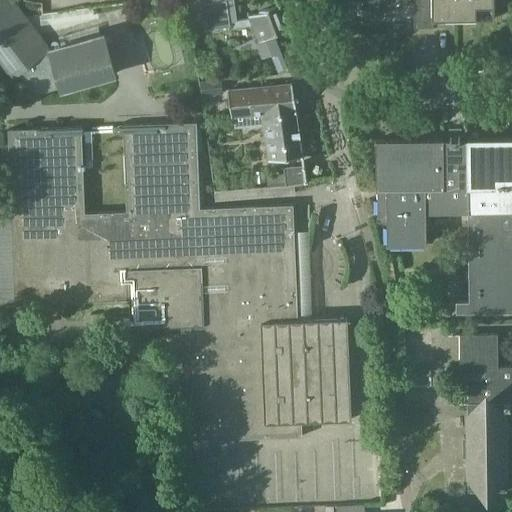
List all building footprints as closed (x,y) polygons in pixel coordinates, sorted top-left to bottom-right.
[(0,0),(0,55),(14,74),(17,72),(27,85),(45,91),(61,86),(62,88),(115,73),(104,34),(87,39),(50,50),(48,49),(11,0),(0,0)] [(256,43),(286,31),(277,7),(258,10),(259,13),(248,16),(249,18),(237,20),(236,15),(233,0),(188,0),(191,20),(203,19),(204,30),(230,27),(230,28),(252,25),(256,38),(255,38),(256,43)] [(414,0),(415,26),(447,26),(447,20),(450,20),(450,15),(454,15),(454,17),(495,17),(494,0),(414,0)] [(287,33),(286,31),(256,43),(255,38),(232,48),(236,57),(259,48),(263,58),(273,54),(280,71),(299,63),(287,33)] [(222,79),(200,81),(202,97),(215,96),(215,94),(223,93),(222,79)] [(261,113),(296,110),(292,83),(228,89),(232,116),(261,113)] [(296,110),(261,113),(269,159),(303,156),(296,110)] [(0,303),(130,298),(131,327),(182,325),(186,440),(303,435),(302,421),(352,419),(348,317),(298,319),(294,204),(200,207),(197,121),(123,124),(127,210),(85,212),(82,125),(8,128),(11,215),(0,215),(0,303)] [(427,210),(469,209),(469,208),(511,207),(511,136),(376,138),(377,212),(389,212),(389,242),(427,242),(427,210)] [(286,184),(306,181),(304,166),(284,170),(286,184)] [(511,207),(469,208),(469,209),(470,298),(457,298),(457,310),(511,308),(511,207)] [(404,309),(400,288),(390,289),(393,311),(404,309)] [(498,333),(460,334),(460,368),(469,368),(470,401),(467,402),(468,491),(474,491),(506,491),(505,405),(510,405),(510,403),(511,402),(511,366),(498,366),(498,333)] [(431,365),(431,335),(407,335),(407,365),(431,365)]
